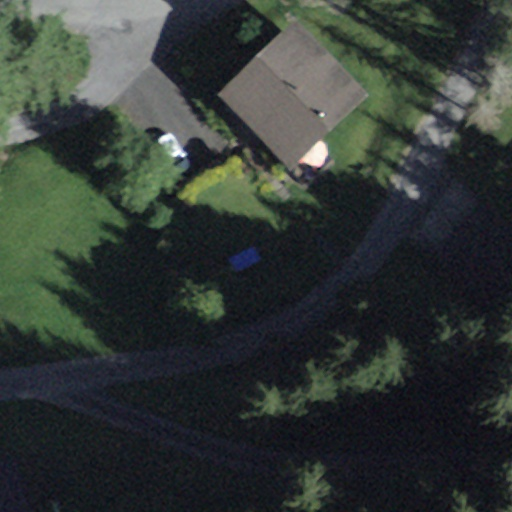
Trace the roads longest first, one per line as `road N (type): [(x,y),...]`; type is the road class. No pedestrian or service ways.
road 1 (residential): [(511,0),(477,46),(445,128),(372,268),(284,345),(0,391)]
road 2 (residential): [(186,9),(84,106),(0,135)]
road 3 (residential): [(0,0),(186,9)]
